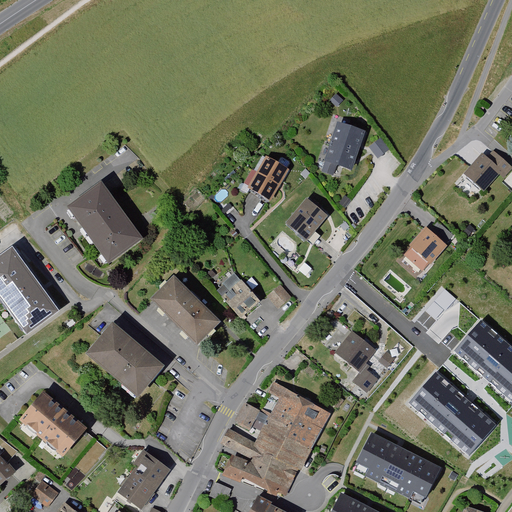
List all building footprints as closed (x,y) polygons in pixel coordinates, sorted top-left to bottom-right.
[(353,171),(367,133),(340,124),(327,162),(353,171)] [(377,158),(389,149),(381,138),(369,146),(377,158)] [(483,156),(464,177),(485,195),(500,177),(504,181),(511,172),(511,169),(497,157),(492,164),(483,156)] [(250,190),(272,203),(291,172),(269,159),(250,190)] [(106,189),(72,213),(113,268),(146,244),(106,189)] [(308,243),(328,217),(307,201),(287,226),(308,243)] [(449,248),(427,229),(403,255),(425,275),(449,248)] [(11,255),(0,263),(0,298),(27,334),(55,313),(11,255)] [(243,321),(263,304),(236,275),(217,292),(243,321)] [(201,347),(223,325),(178,281),(156,303),(201,347)] [(282,285),(268,297),(279,310),(293,298),(282,285)] [(511,336),(478,313),(454,346),(511,386),(511,336)] [(168,371),(117,327),(91,358),(142,402),(168,371)] [(353,334),(335,356),(359,375),(352,384),(367,397),(380,381),(364,368),(376,353),(353,334)] [(396,361),(388,353),(379,363),(387,370),(396,361)] [(499,414),(435,370),(411,403),(475,448),(499,414)] [(223,446),(252,461),(250,465),(230,456),(222,473),(284,499),(298,473),(302,474),(331,417),(275,383),(260,412),(246,404),(236,424),(260,436),(256,446),(229,432),(223,446)] [(68,460),(91,432),(47,396),(24,424),(68,460)] [(371,434),(355,465),(367,471),(364,476),(409,499),(411,494),(423,500),(439,469),(400,449),(371,434)] [(119,495),(143,511),(172,472),(143,451),(133,465),(138,469),(119,495)] [(0,456),(0,490),(18,475),(1,456),(0,456)] [(232,488),(215,481),(209,494),(226,502),(232,488)] [(48,509),(58,494),(42,483),(31,497),(48,509)] [(290,511),(259,494),(248,511),(290,511)] [(372,511),(366,509),(340,495),(331,511),(372,511)] [(489,511),(464,503),(461,511),(489,511)]
